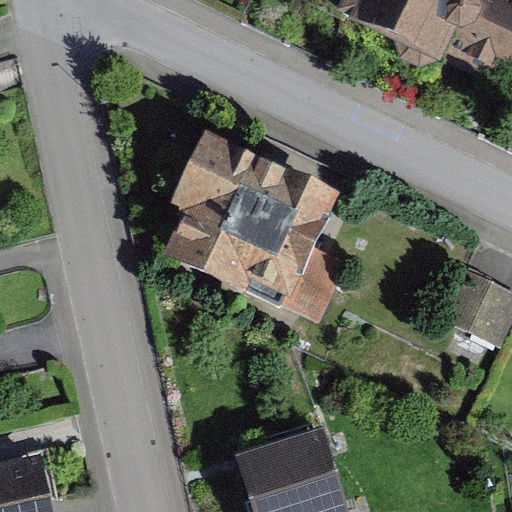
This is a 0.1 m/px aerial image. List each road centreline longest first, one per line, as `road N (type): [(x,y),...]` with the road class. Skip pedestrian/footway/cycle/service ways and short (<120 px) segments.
road 1 (residential): [(37,0),(145,511)]
road 2 (residential): [(511,203),(92,0)]
